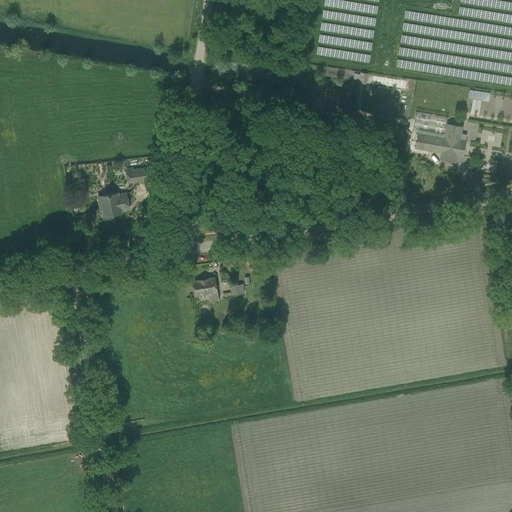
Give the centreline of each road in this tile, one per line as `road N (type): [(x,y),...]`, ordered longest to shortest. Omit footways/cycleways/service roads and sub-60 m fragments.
road 1 (tertiary): [(511,194),(170,253)]
road 2 (unclassified): [(170,253),(208,0)]
road 3 (track): [(70,269),(112,511)]
road 4 (tertiary): [(0,282),(170,253)]
